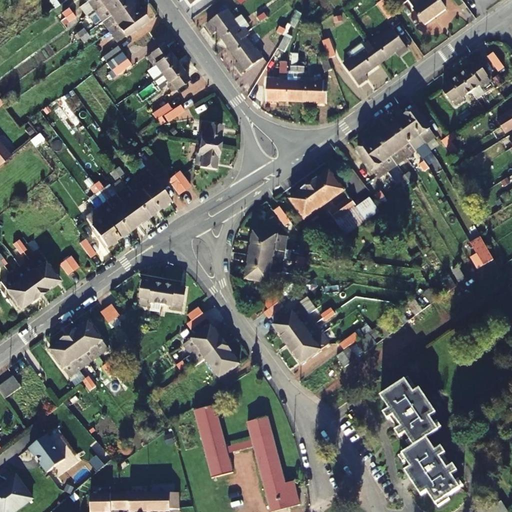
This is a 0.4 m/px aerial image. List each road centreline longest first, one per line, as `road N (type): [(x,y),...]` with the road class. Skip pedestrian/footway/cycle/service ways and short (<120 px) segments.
road 1 (residential): [(298,157),(503,14)]
road 2 (residential): [(0,357),(175,231)]
road 3 (residential): [(217,287),(308,416)]
road 4 (residential): [(243,112),(162,0)]
road 5 (residential): [(308,416),(304,431),(324,492),(350,505),(377,504)]
